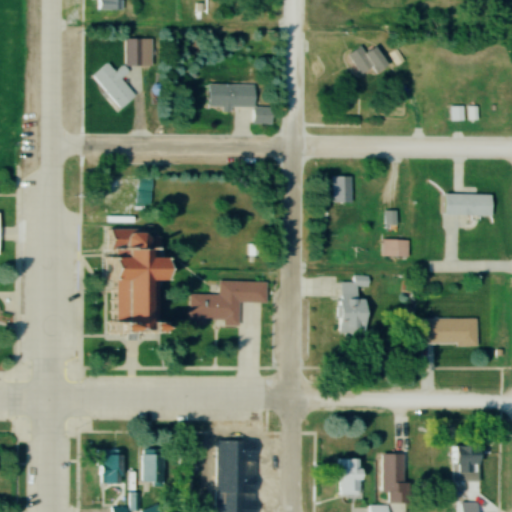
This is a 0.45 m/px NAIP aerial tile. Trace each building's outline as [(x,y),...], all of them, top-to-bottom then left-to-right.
[(113,0),(94,0),(94,10),(114,10),(113,0)] [(149,65),(148,38),(122,39),(122,64),(112,72),(105,64),(91,74),(117,109),(133,97),(119,79),(124,75),(124,65),(149,65)] [(269,108),(251,108),(252,85),(205,85),(204,108),(251,108),(251,124),(268,124),(269,108)] [(407,119),(407,87),(392,87),(392,119),(407,119)] [(348,177),(328,177),(328,204),(348,204),(348,177)] [(488,195),(441,195),(441,216),(488,216),(488,195)] [(113,323),(120,322),(121,330),(158,329),(157,281),(165,281),(164,256),(156,256),(156,231),(111,232),(113,323)] [(405,241),(386,241),(386,256),(405,256),(405,241)] [(337,283),(337,334),(363,334),(363,299),(355,299),(356,288),(365,289),(365,277),(351,277),(351,283),(337,283)] [(263,282),(215,282),(215,295),(187,296),(187,323),(220,323),(220,326),(235,326),(235,303),(263,303),(263,282)] [(473,319),(419,319),(419,346),(473,346),(473,319)] [(449,482),(476,482),(476,445),(449,445),(449,482)] [(222,471),(254,471),(254,448),(222,448),(222,471)] [(95,450),(95,485),(118,485),(118,450),(95,450)] [(159,450),(138,450),(137,483),(159,484),(159,450)] [(378,493),(386,493),(386,503),(406,503),(406,482),(402,482),(402,454),(378,454),(378,493)] [(358,459),(335,459),(335,498),(358,498),(358,459)]
